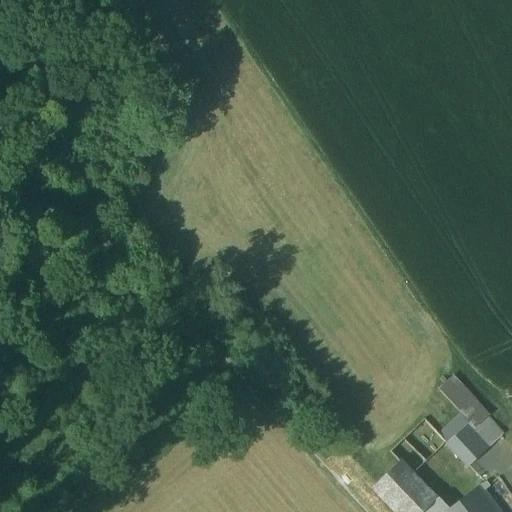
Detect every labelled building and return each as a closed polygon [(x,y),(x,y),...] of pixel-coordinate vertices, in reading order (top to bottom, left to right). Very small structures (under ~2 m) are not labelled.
[(436,390),(460,414),(476,430),(485,421),(486,420),(448,380),(436,390)] [(476,430),(460,414),(437,435),(445,443),(467,467),(491,446),(476,430)] [(411,475),(445,443),(437,435),(423,420),(388,453),(398,462),(411,475)] [(476,430),(491,446),(501,437),(495,431),(485,421),(476,430)] [(398,462),(369,489),(391,511),(423,511),(436,500),(411,475),(398,462)] [(496,511),(478,488),(447,511),(446,511),(496,511)] [(446,511),(447,511),(436,500),(423,511),(446,511)]
